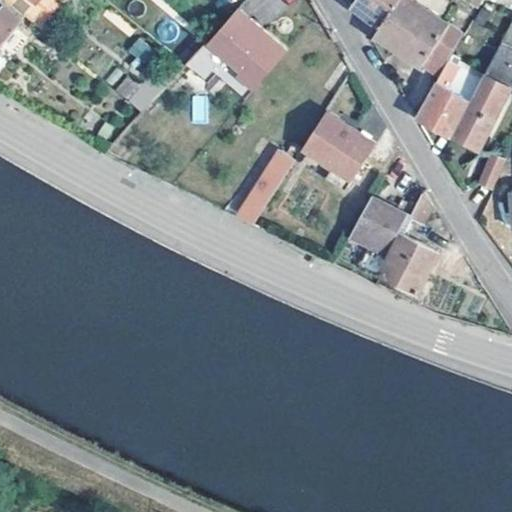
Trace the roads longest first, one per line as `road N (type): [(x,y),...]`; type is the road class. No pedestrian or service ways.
road 1 (residential): [(0,122),(261,265),(511,358)]
road 2 (residential): [(331,0),(511,295)]
road 3 (track): [(0,415),(201,511)]
